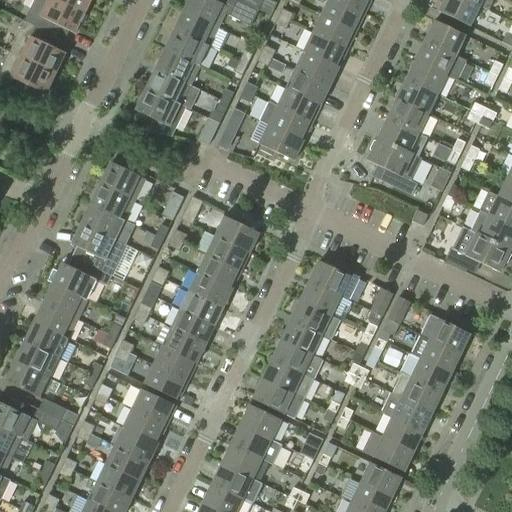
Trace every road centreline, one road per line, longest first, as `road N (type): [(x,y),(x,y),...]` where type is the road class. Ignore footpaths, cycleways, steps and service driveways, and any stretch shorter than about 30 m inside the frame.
road 1 (residential): [(171,511),(305,212)]
road 2 (residential): [(128,0),(0,263)]
road 3 (residential): [(305,212),(407,0)]
road 4 (residential): [(511,309),(305,212)]
road 5 (residential): [(435,502),(497,373)]
